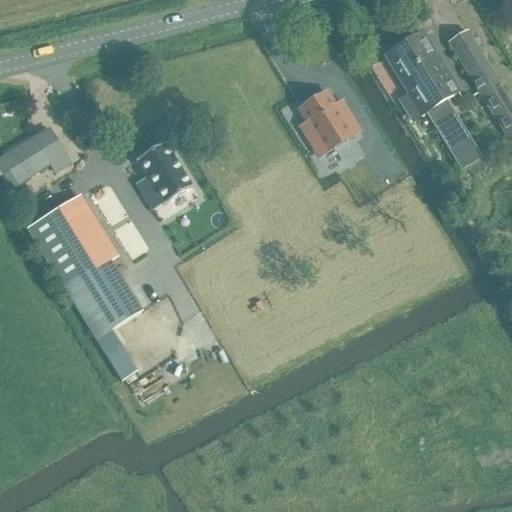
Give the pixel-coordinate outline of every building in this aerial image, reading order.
[(511,105),(468,34),(449,45),(510,143),(511,141),(511,105)] [(424,36),(387,59),(410,96),(401,102),(413,121),(426,113),(439,136),(461,171),(482,158),(447,100),(459,93),(424,36)] [(326,95),(299,112),(306,124),(318,142),(325,138),(333,151),(353,138),(348,131),(356,127),(341,104),(334,108),(326,95)] [(36,140),(0,162),(0,177),(8,191),(37,173),(38,175),(50,168),(54,174),(55,176),(72,165),(50,131),(36,140)] [(165,146),(137,163),(138,164),(164,206),(164,207),(192,190),(191,189),(165,147),(165,146)] [(31,187),(20,193),(24,200),(35,195),(31,187)] [(29,230),(28,231),(97,343),(113,333),(144,313),(113,262),(119,258),(82,198),(62,210),(29,230)] [(113,333),(97,343),(121,383),(137,373),(113,333)]
